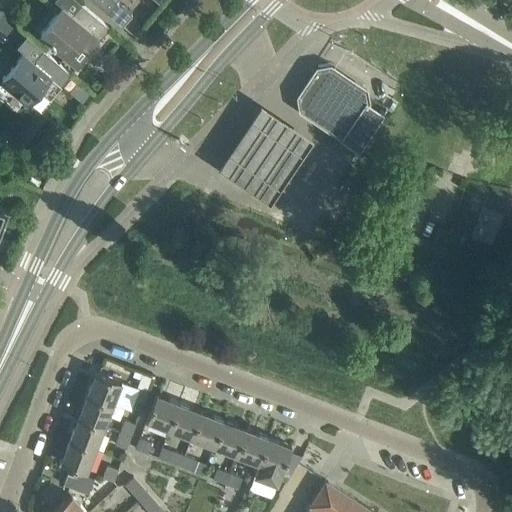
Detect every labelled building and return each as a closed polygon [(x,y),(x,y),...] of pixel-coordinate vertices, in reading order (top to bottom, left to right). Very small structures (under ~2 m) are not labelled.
[(93,0),(123,25),(124,24),(132,15),(132,14),(116,1),(117,0),(93,0)] [(110,27),(82,3),(72,15),(62,6),(41,32),(67,53),(77,42),(89,52),(110,27)] [(2,78),(40,110),(71,73),(43,49),(34,61),(24,52),(2,78)] [(350,143),(359,149),(384,113),(376,107),(367,101),(364,89),(330,66),(318,69),(301,96),(303,107),(343,134),(341,137),(350,143)] [(81,84),(73,93),(83,101),(90,92),(81,84)] [(278,109),(261,97),(218,160),(235,172),(270,195),(312,132),(278,109)] [(0,203),(0,233),(6,217),(10,207),(4,205),(0,203)] [(472,234),(492,242),(503,214),(482,207),(472,234)] [(404,210),(395,232),(405,236),(406,237),(415,214),(404,210)] [(438,224),(429,246),(438,250),(447,228),(438,224)] [(96,369),(87,392),(113,402),(122,379),(96,369)] [(129,409),(139,413),(148,389),(138,386),(129,409)] [(87,392),(79,415),(104,425),(109,412),(113,402),(87,392)] [(147,417),(169,426),(179,401),(156,393),(149,411),(147,417)] [(169,426),(192,435),(202,410),(179,401),(169,426)] [(192,435),(214,444),(224,419),(202,410),(192,435)] [(79,415),(70,437),(96,447),(104,425),(79,415)] [(124,419),(120,431),(131,435),(136,423),(124,419)] [(214,444),(237,453),(247,427),(224,419),(214,444)] [(237,453),(259,462),(269,436),(247,427),(237,453)] [(131,435),(120,431),(115,443),(126,448),(131,435)] [(140,436),(135,447),(148,452),(152,441),(147,439),(140,436)] [(292,445),(269,436),(259,462),(255,473),(276,480),(282,471),(292,445)] [(96,447),(70,437),(61,460),(87,470),(96,447)] [(158,456),(181,465),(185,454),(163,445),(158,456)] [(185,454),(181,465),(203,474),(207,463),(185,454)] [(102,477),(113,481),(118,468),(106,464),(102,477)] [(213,477),(225,482),(229,471),(217,466),(213,477)] [(63,483),(89,493),(94,477),(75,470),(73,474),(67,472),(63,483)] [(229,471),(225,482),(237,487),(242,476),(229,471)] [(125,484),(138,499),(148,491),(134,476),(125,484)] [(377,511),(326,479),(304,511),(377,511)] [(148,491),(138,499),(150,511),(153,511),(161,506),(148,491)] [(50,511),(86,511),(87,511),(71,493),(50,511)]
